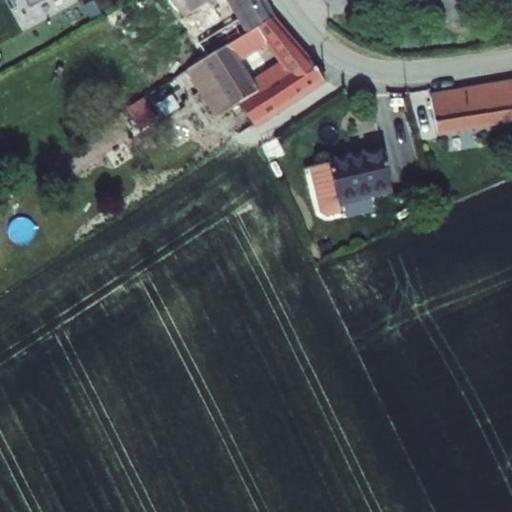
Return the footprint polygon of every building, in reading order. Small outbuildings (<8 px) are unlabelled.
[(266,0),(187,0),(192,8),(205,0),(233,0),(242,15),(195,43),(205,59),(225,46),(255,28),(276,15),(266,0)] [(325,79),(276,15),(255,28),(266,44),(277,61),(248,81),(236,62),(225,46),(205,59),(187,70),(215,117),(238,103),(254,127),(325,79)] [(255,28),(225,46),(236,62),(266,44),(255,28)] [(511,79),(430,94),(438,134),(511,121),(511,79)] [(381,146),(328,160),(329,162),(309,167),(320,210),(326,215),(341,211),(339,201),(392,188),(381,146)]
